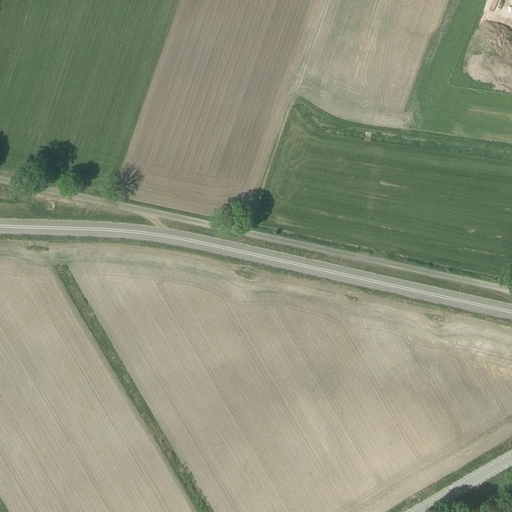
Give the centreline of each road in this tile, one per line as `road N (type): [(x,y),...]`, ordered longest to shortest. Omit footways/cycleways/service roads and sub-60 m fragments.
road 1 (track): [(511,290),(0,179)]
road 2 (unclassified): [(511,313),(219,246),(120,230),(0,226)]
